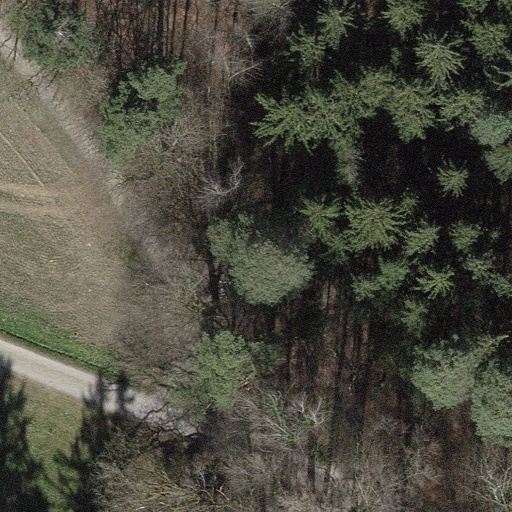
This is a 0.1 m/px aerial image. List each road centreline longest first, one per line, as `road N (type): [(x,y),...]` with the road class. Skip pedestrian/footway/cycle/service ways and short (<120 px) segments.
road 1 (track): [(243,456),(79,120),(0,32)]
road 2 (track): [(0,356),(280,470)]
